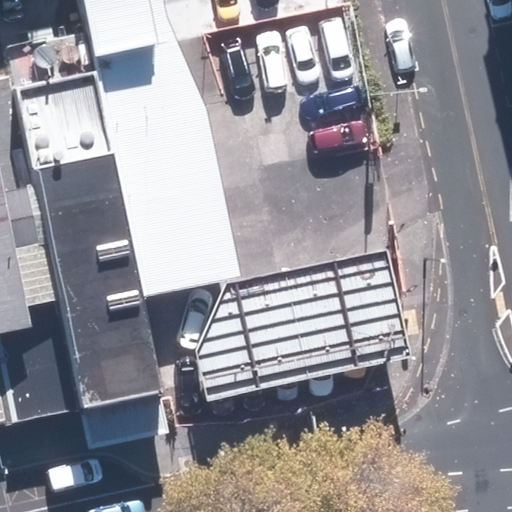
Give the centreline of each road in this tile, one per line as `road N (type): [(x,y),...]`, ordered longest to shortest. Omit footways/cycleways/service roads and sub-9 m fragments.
road 1 (primary): [(127,511),(504,441)]
road 2 (residential): [(504,441),(477,315),(487,203)]
road 3 (residential): [(446,0),(487,203)]
